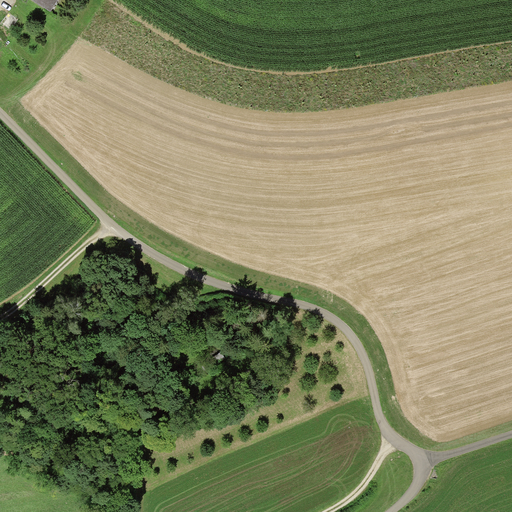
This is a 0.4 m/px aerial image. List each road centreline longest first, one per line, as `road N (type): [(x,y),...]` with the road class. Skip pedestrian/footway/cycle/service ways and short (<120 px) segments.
road 1 (track): [(391,511),(417,484),(420,463),(385,430),(338,326),(320,312),(191,277),(130,244),(0,114)]
road 2 (track): [(124,459),(130,441),(174,394),(338,326)]
road 3 (track): [(0,447),(134,461),(139,511)]
road 4 (track): [(114,231),(83,245),(0,319)]
